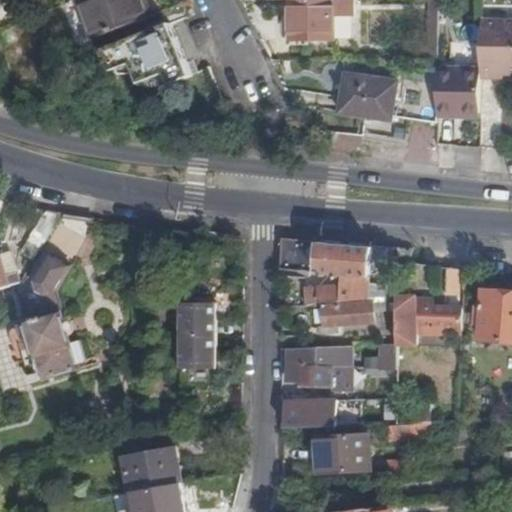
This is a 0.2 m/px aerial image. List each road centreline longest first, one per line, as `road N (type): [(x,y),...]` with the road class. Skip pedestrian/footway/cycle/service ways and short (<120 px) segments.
road 1 (residential): [(262,207),(261,458),(252,511)]
road 2 (primary): [(0,157),(80,181),(262,207)]
road 3 (primary): [(262,167),(88,149),(0,126)]
road 4 (primary): [(511,191),(262,167)]
road 5 (primary): [(262,207),(511,226)]
